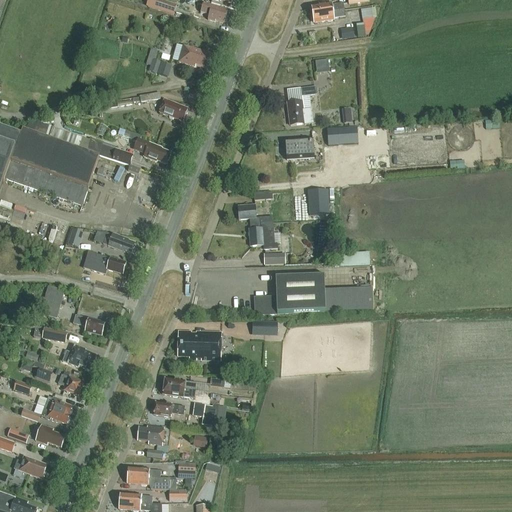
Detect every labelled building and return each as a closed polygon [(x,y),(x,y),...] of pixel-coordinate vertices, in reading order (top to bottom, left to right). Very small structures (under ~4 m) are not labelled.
[(174,16),(177,7),(161,2),(161,0),(149,0),(147,9),(174,16)] [(313,16),(344,11),(343,4),(332,6),(332,5),(312,8),(313,16)] [(203,5),(203,6),(201,14),(209,16),(208,21),(215,23),(216,22),(224,24),(227,12),(203,5)] [(361,10),(365,36),(368,36),(376,17),(373,17),(372,9),(361,10)] [(344,11),(313,16),(314,24),(334,21),(334,20),(345,18),(344,11)] [(196,67),(206,69),(210,55),(184,48),(179,64),(196,69),(196,67)] [(153,60),(152,65),(149,73),(167,79),(171,67),(153,60)] [(328,62),(315,64),(316,70),(329,69),(328,62)] [(312,116),(310,97),(317,96),(316,88),(300,90),(302,103),(288,105),(290,127),(304,125),(304,126),(313,125),(312,116)] [(159,94),(117,101),(118,107),(133,105),(133,103),(141,102),(141,104),(161,101),(159,94)] [(117,101),(109,102),(111,110),(118,109),(118,107),(117,101)] [(159,114),(183,123),(188,111),(164,102),(159,114)] [(0,128),(0,193),(5,180),(83,207),(89,190),(88,190),(99,159),(23,133),(22,136),(0,128)] [(79,149),(83,139),(56,130),(53,140),(79,149)] [(118,135),(138,142),(140,137),(120,130),(118,135)] [(357,130),(327,132),(328,148),(358,146),(357,130)] [(91,140),(87,152),(130,167),(134,157),(116,151),(117,149),(91,140)] [(314,159),(313,140),(285,142),(287,161),(314,159)] [(139,141),(139,142),(136,148),(147,152),(144,159),(157,164),(157,162),(167,166),(171,155),(162,151),(162,150),(139,141)] [(452,162),(452,169),(466,169),(466,161),(452,162)] [(123,180),(125,176),(114,173),(117,166),(103,162),(100,173),(123,180)] [(130,167),(128,172),(138,176),(140,171),(130,167)] [(308,193),(309,216),(329,215),(328,192),(308,193)] [(272,201),(272,194),(254,196),(254,202),(272,201)] [(3,213),(13,216),(14,211),(28,214),(29,209),(5,204),(3,213)] [(261,220),(260,220),(256,220),(255,207),(238,208),(239,221),(250,221),(250,225),(261,225),(261,220)] [(274,245),(272,224),(261,225),(250,225),(250,231),(249,231),(250,248),(264,247),(264,251),(277,250),(277,245),(274,245)] [(73,230),(67,246),(77,249),(83,234),(73,230)] [(97,233),(94,242),(103,246),(117,251),(125,254),(125,252),(131,255),(135,245),(128,243),(128,241),(121,239),(113,236),(113,237),(107,235),(97,233)] [(89,253),(84,268),(106,275),(107,271),(123,276),(126,264),(110,260),(97,256),(97,255),(89,253)] [(328,254),(317,253),(316,261),(327,263),(328,254)] [(370,267),(370,253),(340,255),(340,256),(340,268),(370,267)] [(286,266),(285,255),(264,255),(264,266),(286,266)] [(275,279),(276,303),(266,303),(266,298),(254,298),(255,315),(277,315),(342,312),(341,296),(325,297),(324,277),(275,279)] [(43,316),(56,320),(62,298),(48,294),(45,306),(43,316)] [(38,304),(35,314),(42,316),(43,316),(45,306),(38,304)] [(85,333),(102,338),(105,325),(89,320),(76,317),(74,325),(87,328),(85,333)] [(254,335),(277,335),(278,335),(278,323),(254,323),(254,335)] [(36,328),(34,339),(65,345),(67,334),(52,331),(36,328)] [(191,335),(191,333),(178,333),(178,358),(189,359),(189,362),(221,363),(222,334),(196,333),(196,335),(191,335)] [(67,354),(63,363),(79,370),(79,368),(91,373),(97,358),(85,353),(86,352),(75,348),(72,355),(67,354)] [(27,353),(25,359),(37,363),(39,357),(27,353)] [(50,384),(53,374),(40,369),(36,379),(50,384)] [(58,385),(66,388),(64,392),(79,397),(83,384),(69,379),(71,375),(65,373),(63,376),(62,376),(58,385)] [(211,379),(210,388),(224,389),(225,381),(211,379)] [(164,388),(195,392),(196,385),(186,383),(165,380),(164,388)] [(32,387),(16,382),(13,391),(29,397),(32,387)] [(195,392),(164,388),(163,396),(183,399),(183,398),(194,400),(195,392)] [(45,408),(69,417),(73,409),(61,404),(61,403),(54,400),(54,401),(48,399),(45,408)] [(172,415),(183,417),(185,408),(156,404),(154,416),(171,419),(172,415)] [(195,405),(193,417),(203,419),(202,426),(215,428),(216,422),(225,423),(227,407),(218,406),(218,407),(209,406),(209,408),(195,405)] [(69,417),(45,408),(41,418),(47,420),(46,421),(54,423),(54,421),(66,426),(69,417)] [(24,411),(21,417),(37,423),(40,417),(24,411)] [(48,445),(61,450),(65,439),(53,434),(54,431),(42,427),(36,442),(48,446),(48,445)] [(169,448),(163,447),(165,430),(147,428),(147,430),(139,429),(138,442),(148,443),(148,446),(157,447),(157,452),(148,451),(147,459),(162,460),(163,453),(168,453),(169,448)] [(11,430),(8,438),(26,445),(29,437),(11,430)] [(0,438),(0,449),(6,451),(12,453),(15,444),(0,438)] [(197,438),(195,449),(206,451),(208,440),(197,438)] [(14,471),(19,472),(42,481),(43,478),(44,478),(45,475),(44,473),(47,467),(24,458),(22,463),(18,461),(14,471)] [(128,477),(160,480),(161,472),(150,472),(150,471),(129,469),(128,477)] [(160,480),(128,477),(127,485),(140,486),(141,487),(145,488),(147,487),(148,487),(148,486),(152,486),(152,491),(169,492),(171,480),(160,480)] [(185,492),(169,492),(169,502),(187,503),(188,492),(185,492)] [(0,511),(1,508),(11,511),(10,511),(37,511),(38,511),(27,507),(28,504),(15,499),(0,493),(0,511)] [(121,495),(120,503),(152,506),(152,498),(141,497),(140,497),(139,496),(135,495),(134,496),(121,495)] [(152,506),(120,503),(119,511),(131,511),(140,511),(161,511),(162,505),(152,506)]
